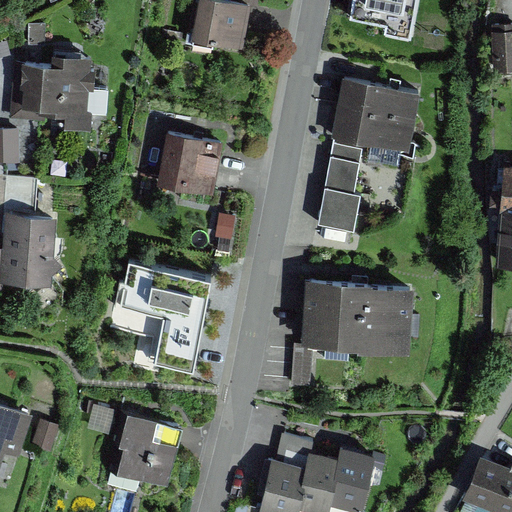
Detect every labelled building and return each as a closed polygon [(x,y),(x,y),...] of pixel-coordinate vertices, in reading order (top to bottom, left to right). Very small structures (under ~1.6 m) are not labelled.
[(248,0),(197,0),(192,38),(241,46),(248,0)] [(351,0),(349,13),(386,20),(385,29),(411,34),(417,0),(351,0)] [(495,69),(511,67),(511,27),(492,29),(495,69)] [(62,61),(15,58),(11,119),(58,122),(58,128),(85,129),(89,54),(62,53),(62,61)] [(411,131),(423,70),(350,56),(338,117),(411,131)] [(222,135),(167,126),(158,180),(214,189),(222,135)] [(0,127),(0,161),(21,161),(20,127),(0,127)] [(511,184),(501,184),(498,261),(511,261),(511,184)] [(222,208),(223,231),(236,230),(234,207),(222,208)] [(0,293),(47,296),(51,227),(0,224),(0,293)] [(211,269),(129,255),(121,301),(164,308),(155,357),(195,364),(211,269)] [(414,286),(306,274),(299,337),(407,349),(414,286)] [(25,418),(0,411),(0,501),(3,502),(25,418)] [(164,496),(178,439),(119,425),(105,482),(164,496)] [(55,435),(35,429),(27,457),(47,462),(55,435)] [(266,468),(256,511),(358,511),(368,464),(336,457),(334,468),(304,462),(301,475),(279,470),(266,468)] [(511,511),(511,483),(476,470),(459,511),(511,511)]
